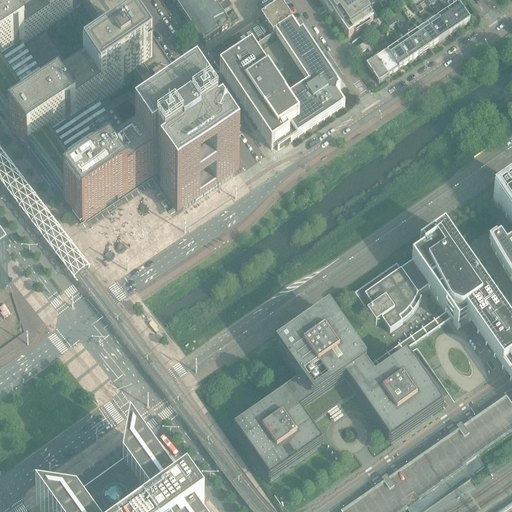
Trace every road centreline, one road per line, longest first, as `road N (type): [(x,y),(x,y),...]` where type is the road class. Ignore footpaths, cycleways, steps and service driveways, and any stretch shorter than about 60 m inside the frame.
road 1 (secondary): [(153,389),(511,143)]
road 2 (residential): [(140,0),(268,186)]
road 3 (secondary): [(268,186),(92,313)]
road 4 (secondary): [(0,495),(135,401)]
road 5 (tertiary): [(247,511),(153,389)]
road 6 (tertiary): [(92,313),(0,191)]
road 7 (secondary): [(503,25),(378,112)]
road 8 (tertiary): [(135,401),(227,511)]
road 9 (residential): [(378,112),(302,0)]
road 10 (secondary): [(378,112),(268,186)]
road 11 (tertiary): [(0,222),(79,327)]
